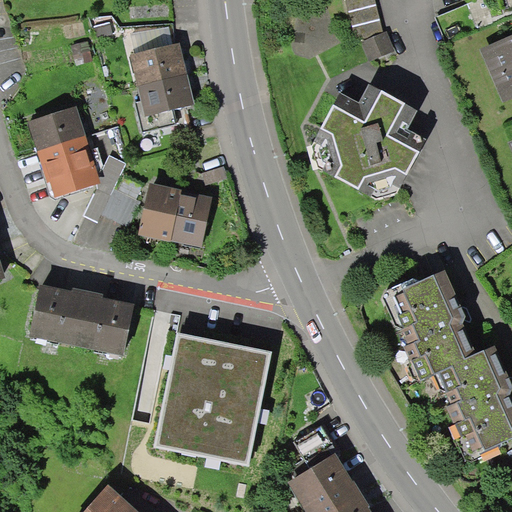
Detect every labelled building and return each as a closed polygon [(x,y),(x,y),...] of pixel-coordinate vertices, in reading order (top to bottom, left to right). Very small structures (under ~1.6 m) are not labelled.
[(345,0),(356,39),(384,32),(375,0),(345,0)] [(112,33),(109,22),(93,26),(96,37),(112,33)] [(172,44),(168,27),(131,33),(135,53),(172,44)] [(395,50),(387,31),(361,42),(369,61),(395,50)] [(511,34),(480,48),(503,102),(511,98),(511,34)] [(93,60),(87,41),(71,45),(77,65),(93,60)] [(138,85),(187,73),(180,42),(172,44),(135,53),(130,54),(138,85)] [(195,104),(187,73),(138,85),(141,101),(145,116),(173,110),(195,104)] [(359,102),(340,91),(311,146),(317,167),(377,199),(397,193),(427,139),(408,129),(418,110),(369,83),(359,102)] [(141,101),(136,103),(143,131),(176,123),(173,110),(145,116),(141,101)] [(38,150),(86,135),(77,105),(28,120),(38,150)] [(101,182),(86,135),(38,150),(48,182),(51,181),(55,197),(101,182)] [(227,178),(223,166),(202,173),(206,185),(227,178)] [(138,234),(171,241),(181,194),(183,189),(149,182),(138,234)] [(181,194),(171,241),(201,247),(212,197),(192,192),(191,196),(181,194)] [(467,317),(445,270),(420,280),(412,279),(388,291),(383,297),(393,323),(401,329),(409,345),(403,347),(410,361),(409,367),(414,378),(420,380),(431,375),(434,374),(453,366),(452,364),(477,354),(463,328),(465,326),(463,323),(467,317)] [(72,290),(40,284),(29,335),(124,356),(135,304),(103,297),(104,294),(73,287),(72,290)] [(272,352),(177,333),(154,447),(248,466),(257,423),(261,408),(272,352)] [(453,366),(434,374),(431,375),(441,395),(446,393),(452,405),(446,406),(455,425),(450,427),(466,460),(472,461),(482,456),(484,461),(501,453),(498,445),(511,438),(511,397),(510,394),(511,390),(511,383),(495,346),(477,354),(452,364),(453,366)] [(267,425),(270,410),(261,408),(257,423),(267,425)] [(336,511),(362,497),(336,452),(287,482),(305,511),(336,511)] [(140,511),(108,483),(82,511),(140,511)] [(371,511),(362,497),(336,511),(371,511)]
